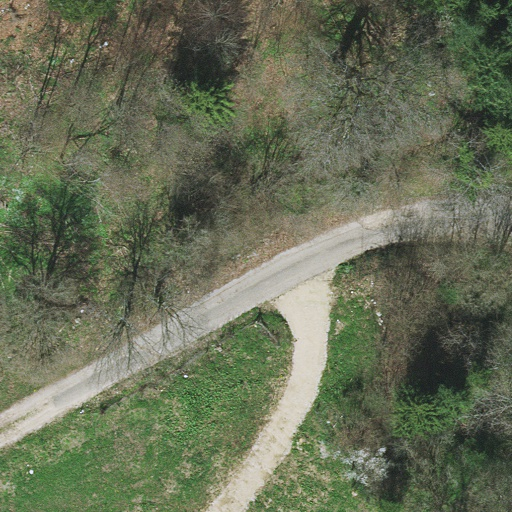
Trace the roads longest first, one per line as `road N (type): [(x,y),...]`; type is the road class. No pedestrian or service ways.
road 1 (track): [(0,428),(290,265),(359,235),(424,222),(511,221)]
road 2 (track): [(226,511),(306,374),(313,338),(290,265)]
